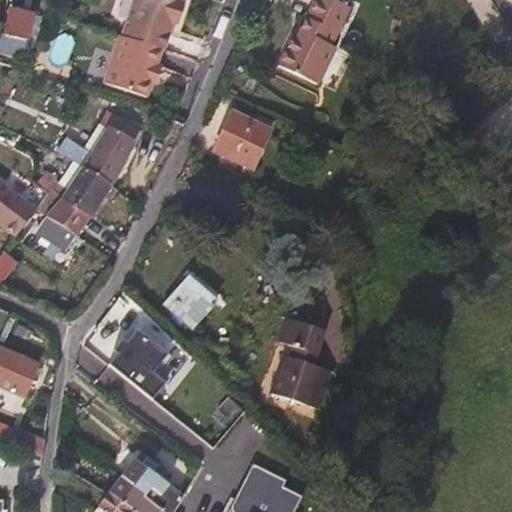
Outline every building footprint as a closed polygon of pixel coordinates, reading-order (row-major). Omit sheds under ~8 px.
[(179,0),(133,0),(120,39),(163,53),(164,53),(173,27),(178,29),(185,6),(178,4),(179,0)] [(348,9),(328,0),(314,0),(296,41),(289,38),(275,70),(318,90),(335,51),(330,49),(348,9)] [(511,0),(500,0),(511,17),(511,0)] [(34,17),(10,11),(4,36),(28,42),(34,17)] [(163,53),(120,39),(118,39),(102,86),(147,100),(163,53)] [(74,164),(78,167),(109,188),(138,133),(106,115),(83,152),(65,141),(57,153),(74,164)] [(272,132),(236,115),(216,157),(253,174),(272,132)] [(62,200),(89,218),(109,188),(78,167),(63,189),(55,183),(58,179),(49,172),(37,186),(49,197),(52,193),(62,200)] [(65,255),(89,218),(62,200),(46,219),(35,236),(65,255)] [(3,254),(0,259),(0,258),(0,285),(16,264),(3,254)] [(217,304),(188,278),(163,307),(192,333),(217,304)] [(278,342),(323,355),(330,333),(285,319),(278,342)] [(169,356),(137,331),(110,364),(152,398),(173,372),(163,364),(169,356)] [(39,367),(0,348),(0,390),(24,401),(39,367)] [(331,375),(281,358),(269,395),(319,412),(331,375)] [(39,440),(17,431),(10,447),(32,456),(39,440)] [(162,510),(164,511),(175,511),(184,498),(134,462),(123,475),(121,478),(162,510)] [(228,511),(293,511),(300,498),(281,490),(284,482),(253,466),(228,511)] [(160,511),(162,510),(121,478),(109,494),(133,511),(160,511)] [(133,511),(109,494),(108,496),(98,509),(101,511),(133,511)]
